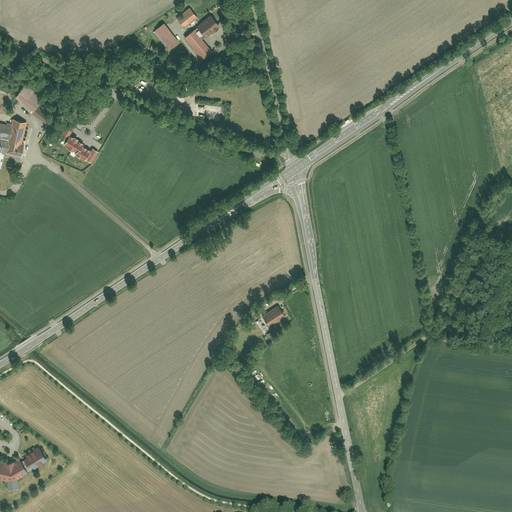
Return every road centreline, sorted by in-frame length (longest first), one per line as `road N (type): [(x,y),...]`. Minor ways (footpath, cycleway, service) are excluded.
road 1 (secondary): [(361,511),(300,201)]
road 2 (secondary): [(0,364),(261,190)]
road 3 (unclassified): [(286,151),(266,156),(0,38)]
road 4 (secondary): [(292,169),(511,19)]
road 5 (track): [(511,349),(424,339),(333,396)]
road 6 (residential): [(286,151),(250,0)]
